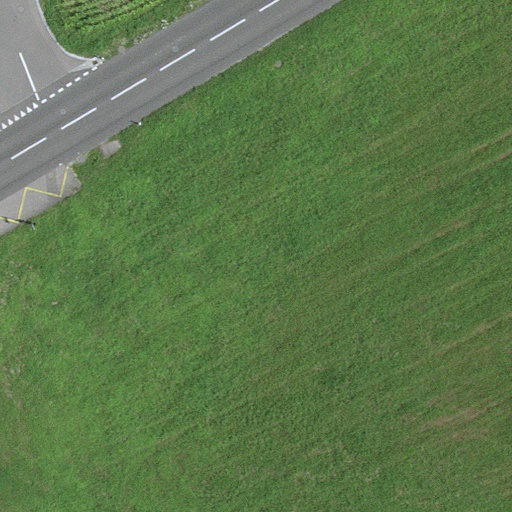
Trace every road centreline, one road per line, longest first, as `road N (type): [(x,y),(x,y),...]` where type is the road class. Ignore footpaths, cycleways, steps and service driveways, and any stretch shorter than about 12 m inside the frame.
road 1 (tertiary): [(51,134),(279,0)]
road 2 (residential): [(51,134),(0,8)]
